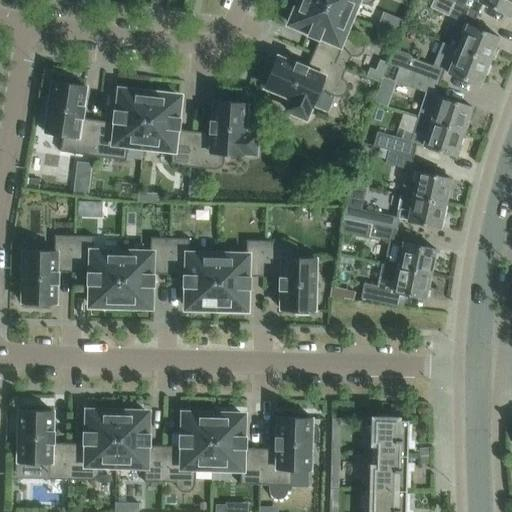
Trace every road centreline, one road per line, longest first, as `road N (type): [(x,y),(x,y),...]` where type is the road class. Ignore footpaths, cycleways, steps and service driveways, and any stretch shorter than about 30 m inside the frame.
road 1 (residential): [(474,366),(0,353)]
road 2 (residential): [(30,23),(215,51),(240,38),(257,0)]
road 3 (tertiary): [(474,366),(488,246),(511,156)]
road 4 (residential): [(0,198),(30,23)]
road 5 (tertiary): [(479,511),(474,366)]
